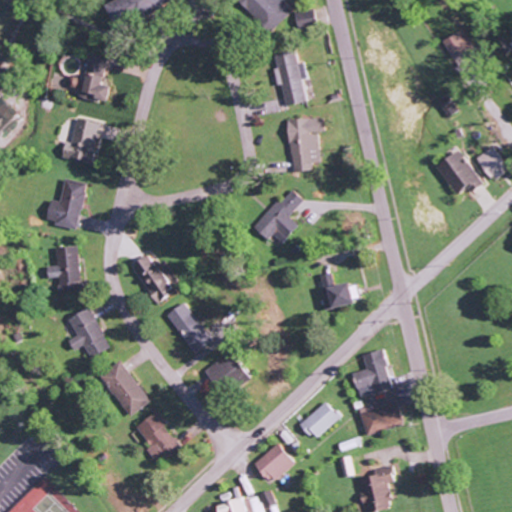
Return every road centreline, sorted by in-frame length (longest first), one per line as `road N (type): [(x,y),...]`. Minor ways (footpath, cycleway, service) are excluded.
road 1 (residential): [(450,511),(331,0)]
road 2 (residential): [(206,209),(124,219),(159,65),(172,51),(198,55),(217,77),(245,147),(243,181),(230,200),(206,209)]
road 3 (residential): [(175,511),(511,194)]
road 4 (residential): [(226,461),(109,317),(105,249),(124,219)]
